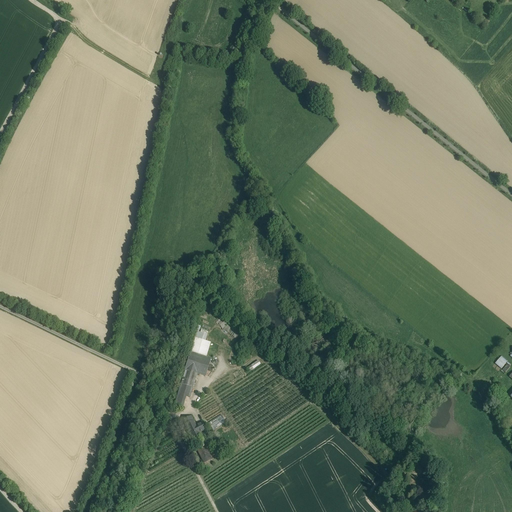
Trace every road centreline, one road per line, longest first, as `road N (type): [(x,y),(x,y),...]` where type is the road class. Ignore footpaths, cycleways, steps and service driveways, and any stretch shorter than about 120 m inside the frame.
road 1 (unclassified): [(0,306),(151,379),(197,474)]
road 2 (unclassified): [(0,139),(59,21),(31,0)]
road 3 (track): [(59,21),(153,80),(163,77),(172,47)]
